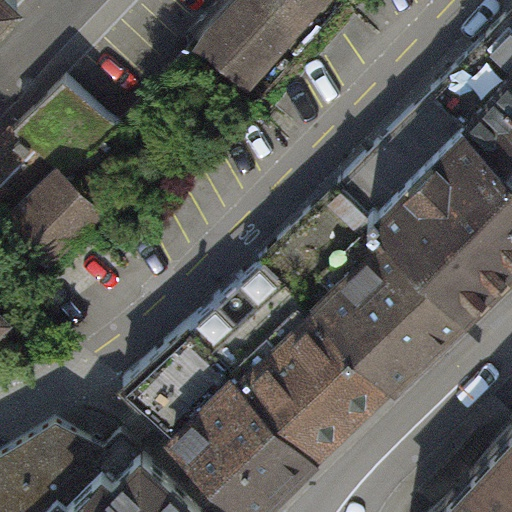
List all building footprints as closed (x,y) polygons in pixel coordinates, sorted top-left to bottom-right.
[(0,0),(0,10),(9,0),(0,0)] [(236,0),(202,41),(248,82),(319,0),(236,0)] [(511,6),(488,31),(511,57),(511,6)] [(437,84),(511,158),(511,57),(488,31),(437,84)] [(68,73),(0,142),(0,230),(14,216),(52,255),(100,207),(73,178),(124,127),(68,73)] [(511,158),(437,84),(344,173),(464,306),(511,259),(511,158)] [(268,250),(393,373),(464,306),(344,173),(268,250)] [(194,317),(318,444),(393,373),(268,250),(194,317)] [(0,321),(29,292),(6,257),(0,262),(0,321)] [(140,393),(253,506),(318,444),(194,317),(157,348),(125,376),(140,393)] [(511,511),(511,414),(468,460),(419,511),(511,511)] [(60,415),(0,452),(0,511),(207,511),(124,428),(106,444),(60,415)]
